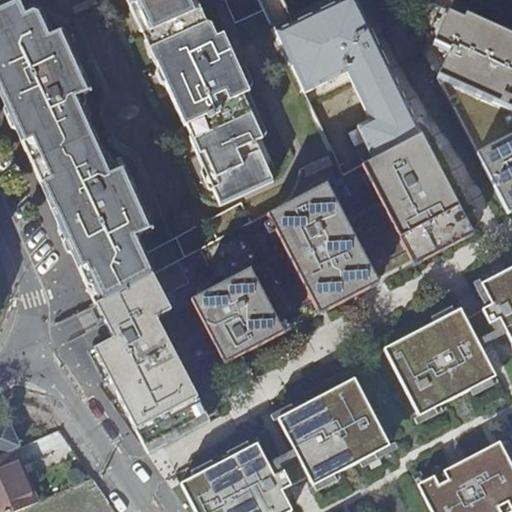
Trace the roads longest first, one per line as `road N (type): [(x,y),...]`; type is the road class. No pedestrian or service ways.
road 1 (residential): [(145,511),(27,353)]
road 2 (residential): [(0,213),(32,300),(27,353)]
